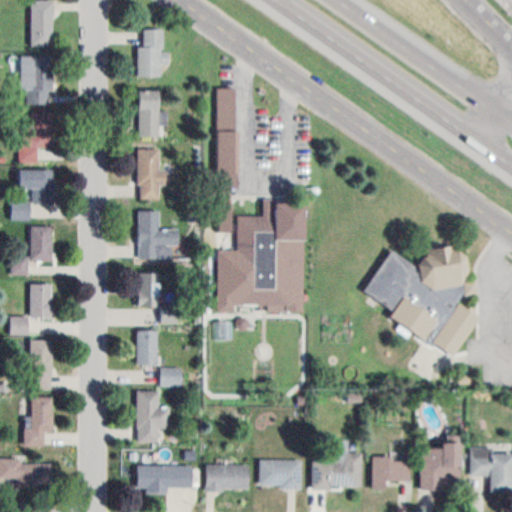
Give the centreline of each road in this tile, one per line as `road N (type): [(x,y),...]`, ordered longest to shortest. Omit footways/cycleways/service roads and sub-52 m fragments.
road 1 (residential): [(94,511),(95,0)]
road 2 (residential): [(511,230),(183,0)]
road 3 (trunk): [(285,5),(480,141)]
road 4 (trunk): [(500,114),(338,0)]
